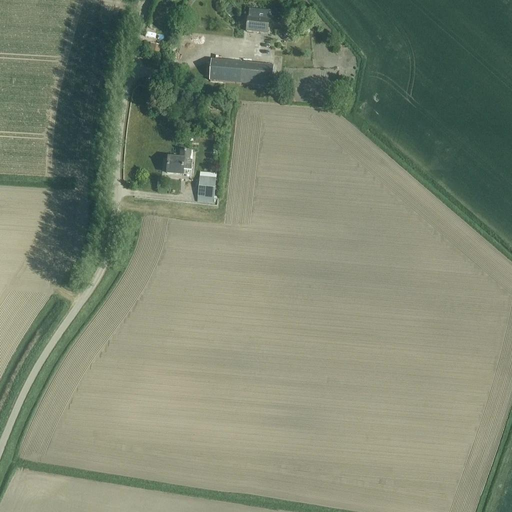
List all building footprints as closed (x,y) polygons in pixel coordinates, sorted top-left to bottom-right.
[(256,10),(255,17),(248,16),(246,31),(267,33),(270,11),(256,10)] [(148,55),(159,58),(162,47),(152,44),(148,55)] [(270,88),(273,66),(211,59),(209,81),(270,88)] [(189,161),(190,151),(180,151),(180,160),(168,159),(167,174),(183,175),(183,170),(191,171),(192,161),(189,161)] [(200,177),(198,198),(214,199),(216,179),(200,177)]
